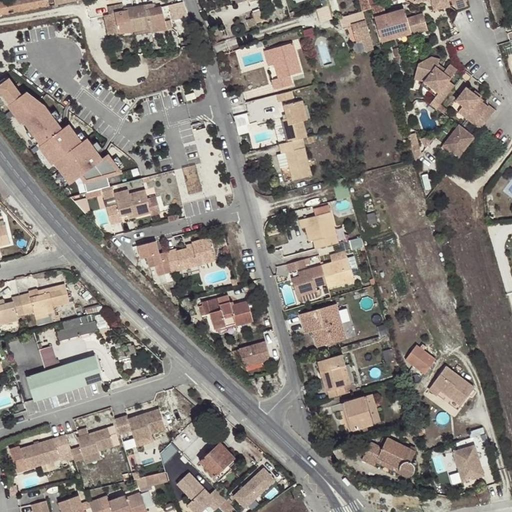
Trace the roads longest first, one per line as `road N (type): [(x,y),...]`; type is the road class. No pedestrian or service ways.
road 1 (residential): [(260,420),(294,380),(248,208)]
road 2 (residential): [(248,208),(190,0)]
road 3 (residential): [(206,371),(0,431)]
road 4 (unknown): [(218,101),(183,114),(123,118),(40,48)]
road 5 (tertiary): [(80,248),(206,371)]
road 6 (tertiary): [(0,142),(80,248)]
road 7 (residential): [(248,208),(129,238)]
